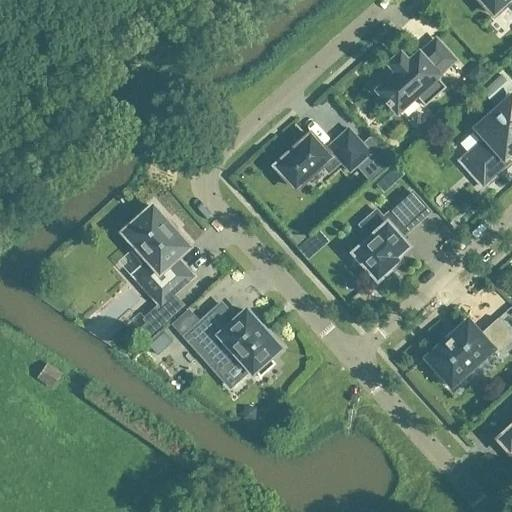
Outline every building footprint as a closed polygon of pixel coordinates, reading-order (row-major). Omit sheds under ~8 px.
[(511,0),(482,0),(494,13),(493,13),(494,14),(496,13),(506,3),(511,9),(511,8),(511,0)] [(447,87),(437,76),(439,75),(438,74),(453,60),(436,41),(421,55),(420,54),(409,63),(401,54),(391,64),(394,67),(369,90),(385,107),(388,105),(391,108),(393,106),(398,111),(416,95),(425,106),(447,87)] [(511,86),(502,75),(482,92),(493,104),(511,87),(511,86)] [(506,158),(511,152),(511,97),(478,128),(484,135),(484,142),(463,161),(466,164),(466,165),(466,169),(476,180),(480,180),(480,181),(481,181),(484,184),(506,165),(506,164),(509,161),(506,158),(507,158),(506,158)] [(351,170),(369,154),(371,153),(369,151),(369,152),(350,130),(349,128),(347,130),(348,130),(330,146),(330,145),(328,147),(330,148),(326,151),(312,136),(313,136),(311,134),(310,136),(298,147),(298,146),(296,148),(297,148),(292,153),(291,152),(289,154),(290,154),(278,165),(278,164),(276,166),(278,167),(295,186),(296,188),(298,187),(298,186),(322,164),(327,171),(329,172),(330,171),(338,163),(341,160),(349,170),(350,171),(352,170),(351,170)] [(457,161),(472,149),(466,141),(451,153),(457,161)] [(372,238),(355,253),(378,279),(392,266),(390,263),(397,257),(408,246),(401,237),(418,221),(430,211),(413,191),(401,202),(389,213),(396,221),(390,226),(377,211),(361,225),(372,238)] [(172,262),(189,247),(153,207),(125,232),(151,261),(135,275),(161,304),(192,276),(191,275),(187,279),(172,262)] [(292,236),(289,238),(298,248),(308,239),(305,236),(292,236)] [(168,319),(155,305),(145,314),(146,315),(144,317),(148,320),(138,329),(146,338),(168,319)] [(280,348),(266,332),(247,311),(229,327),(214,310),(186,336),(221,375),(241,357),(253,371),(255,370),(261,377),(276,364),(270,357),(280,348)] [(496,353),(511,339),(511,333),(498,318),(480,334),(468,322),(428,358),(440,371),(436,374),(446,385),(450,382),(452,384),(492,349),(496,353)] [(150,344),(158,353),(173,339),(166,330),(150,344)] [(51,389),(60,375),(44,364),(35,377),(51,389)] [(511,427),(500,439),(511,450),(511,449),(511,427)]
